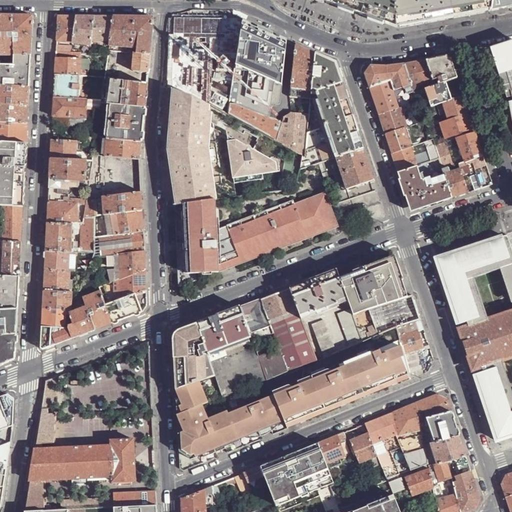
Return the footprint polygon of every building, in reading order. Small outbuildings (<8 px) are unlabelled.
[(369,18),(396,28),(397,5),(395,5),(395,0),(333,0),(332,5),(361,15),(369,18)] [(430,22),(426,0),(395,0),(395,5),(397,5),(396,28),(400,27),(422,23),(430,22)] [(440,0),(426,0),(430,22),(444,19),(440,0)] [(477,13),(474,0),(440,0),(444,19),(448,19),(468,15),(477,13)] [(511,0),(474,0),(477,13),(499,9),(511,6),(511,0)] [(2,15),(0,15),(0,56),(16,56),(16,55),(14,16),(2,15)] [(21,16),(14,16),(16,55),(32,55),(34,16),(21,16)] [(68,16),(59,16),(58,33),(57,41),(74,42),(77,17),(68,16)] [(84,17),(77,17),(74,42),(73,43),(92,45),(92,41),(96,17),(84,17)] [(103,17),(96,17),(92,41),(111,42),(114,17),(103,17)] [(139,18),(114,17),(111,42),(110,46),(137,49),(137,53),(151,55),(154,18),(139,18)] [(181,19),(175,18),(173,36),(176,36),(188,36),(189,19),(181,19)] [(196,19),(189,19),(188,36),(187,39),(195,39),(203,39),(206,19),(196,19)] [(206,19),(203,39),(203,41),(239,47),(243,22),(237,20),(219,19),(206,19)] [(239,47),(233,85),(238,85),(236,99),(236,103),(270,116),(272,104),(279,105),(281,103),(289,42),(283,39),(260,29),(243,22),(239,47)] [(195,45),(193,56),(200,57),(203,41),(203,39),(195,39),(195,45)] [(239,47),(203,41),(200,57),(199,67),(198,76),(195,97),(214,107),(229,115),(230,104),(231,98),(233,85),(239,47)] [(511,43),(491,51),(505,94),(511,92),(511,96),(511,43)] [(306,49),(297,45),(291,88),(312,90),(316,54),(306,49)] [(111,81),(121,82),(122,71),(124,52),(110,51),(105,77),(105,80),(111,81)] [(122,71),(133,71),(135,53),(131,53),(124,52),(122,71)] [(175,53),(170,52),(169,59),(185,63),(186,55),(175,53)] [(149,74),(151,55),(137,53),(135,53),(133,71),(149,74)] [(316,54),(312,90),(318,91),(328,123),(339,157),(364,148),(359,134),(353,115),(342,82),(338,69),(330,59),(326,58),(316,54)] [(0,85),(30,87),(31,72),(31,62),(32,55),(16,55),(16,56),(16,66),(16,69),(7,68),(7,66),(0,66),(0,85)] [(193,56),(186,55),(185,63),(199,67),(200,57),(193,56)] [(438,58),(426,60),(433,81),(439,79),(441,84),(446,82),(457,78),(454,67),(451,60),(445,56),(438,58)] [(56,65),(56,75),(81,76),(81,70),(82,60),(82,59),(57,58),(56,65)] [(185,63),(169,59),(168,67),(175,69),(175,68),(194,74),(193,75),(198,76),(199,67),(185,63)] [(415,62),(405,64),(412,85),(412,87),(413,88),(433,81),(426,60),(415,62)] [(366,74),(371,88),(391,81),(393,87),(394,90),(398,89),(404,87),(404,88),(412,85),(405,64),(395,65),(386,66),(372,65),(366,74)] [(175,69),(173,89),(190,95),(193,75),(194,74),(175,68),(175,69)] [(148,85),(149,74),(133,71),(122,71),(121,82),(148,85)] [(55,84),(55,98),(80,99),(81,76),(56,75),(55,84)] [(198,76),(193,75),(190,95),(195,97),(198,76)] [(111,81),(105,80),(102,100),(102,103),(108,104),(111,81)] [(146,108),(148,85),(121,82),(111,81),(108,104),(111,104),(146,108)] [(371,88),(372,94),(393,87),(391,81),(371,88)] [(435,86),(425,89),(426,94),(431,107),(443,103),(452,100),(449,90),(446,82),(441,84),(435,86)] [(30,87),(0,85),(0,104),(29,107),(29,97),(30,87)] [(312,90),(291,88),(290,96),(311,99),(312,90)] [(190,95),(173,89),(169,151),(174,191),(184,190),(185,205),(210,201),(216,201),(235,198),(233,184),(265,179),(265,174),(282,171),(281,164),(274,160),(272,163),(229,139),(228,133),(212,124),(214,116),(212,115),(214,107),(195,97),(190,95)] [(392,89),(373,96),(376,106),(380,115),(399,109),(392,89)] [(318,91),(312,90),(311,99),(311,101),(309,114),(307,130),(328,123),(318,91)] [(418,91),(409,94),(411,102),(412,105),(421,101),(420,96),(418,91)] [(452,100),(443,103),(448,118),(449,121),(469,114),(466,103),(463,96),(452,100)] [(54,106),(54,117),(86,118),(87,103),(87,100),(82,100),(80,99),(55,98),(54,106)] [(236,103),(230,104),(229,115),(278,141),(284,121),(279,120),(270,116),(236,103)] [(29,107),(0,104),(0,122),(28,124),(29,116),(29,107)] [(143,143),(146,108),(111,104),(110,121),(108,138),(143,143)] [(399,109),(380,115),(383,125),(386,134),(405,128),(407,127),(401,108),(399,109)] [(309,114),(291,112),(285,116),(284,121),(278,141),(302,154),(304,155),(307,130),(309,114)] [(446,122),(441,123),(446,139),(456,136),(457,139),(475,132),(472,124),(469,114),(449,121),(446,122)] [(28,124),(0,122),(0,141),(27,143),(28,133),(28,124)] [(328,123),(307,130),(304,155),(302,154),(302,169),(337,157),(339,157),(328,123)] [(405,128),(386,134),(389,145),(392,154),(411,147),(405,128)] [(475,132),(457,139),(459,144),(464,160),(465,163),(483,156),(479,143),(475,132)] [(141,160),(143,143),(108,138),(105,156),(141,160)] [(430,140),(426,142),(427,145),(429,153),(440,158),(436,146),(434,139),(430,140)] [(457,139),(436,146),(440,158),(444,170),(449,168),(454,166),(448,148),(453,146),(455,146),(459,144),(457,139)] [(52,149),(51,159),(76,160),(77,141),(52,140),(52,149)] [(27,143),(0,141),(0,207),(4,207),(24,208),(27,143)] [(411,147),(392,154),(396,164),(398,172),(417,166),(411,147)] [(339,157),(337,157),(339,162),(340,168),(347,189),(374,180),(369,163),(364,148),(339,157)] [(429,153),(421,156),(424,164),(440,158),(429,153)] [(141,176),(141,160),(105,156),(94,156),(93,161),(88,199),(103,197),(142,193),(141,176)] [(461,169),(463,176),(468,174),(468,173),(470,173),(469,171),(474,169),(476,174),(471,176),(474,184),(479,182),(481,188),(493,184),(483,156),(465,163),(463,163),(459,164),(459,165),(461,169)] [(76,160),(51,159),(51,167),(50,179),(64,179),(67,179),(71,180),(87,181),(88,168),(88,161),(86,161),(76,160)] [(417,166),(398,172),(412,212),(452,198),(445,176),(427,182),(426,179),(424,179),(421,178),(417,166)] [(452,198),(469,193),(463,176),(461,169),(458,171),(451,173),(449,168),(444,170),(445,176),(452,198)] [(64,179),(50,179),(50,188),(63,188),(64,179)] [(50,196),(49,203),(69,204),(70,193),(65,188),(63,188),(50,188),(50,196)] [(335,229),(340,227),(332,206),(328,192),(321,194),(332,222),(335,229)] [(143,211),(142,193),(103,197),(104,216),(107,215),(112,214),(143,211)] [(185,205),(188,270),(179,270),(180,287),(198,281),(197,274),(218,273),(220,272),(219,264),(332,222),(321,194),(295,204),(294,201),(218,230),(216,201),(210,201),(185,205)] [(95,217),(104,216),(103,197),(88,199),(87,205),(85,218),(95,217)] [(49,212),(48,223),(73,223),(76,223),(77,207),(77,204),(69,204),(49,203),(49,212)] [(185,205),(176,206),(179,270),(188,270),(185,205)] [(24,208),(4,207),(4,212),(4,242),(22,243),(23,226),(24,208)] [(144,232),(143,211),(112,214),(115,235),(144,232)] [(73,223),(48,223),(47,237),(47,252),(70,252),(72,252),(74,253),(76,253),(77,253),(77,250),(72,250),(72,237),(75,237),(75,235),(73,235),(73,230),(82,230),(82,253),(94,253),(95,237),(95,232),(95,217),(85,218),(84,223),(78,223),(76,223),(73,223)] [(145,252),(144,232),(115,235),(109,235),(99,237),(95,237),(94,253),(93,258),(114,255),(120,254),(145,252)] [(511,248),(507,234),(436,258),(497,441),(511,435),(511,248)] [(22,243),(4,242),(4,251),(4,263),(4,277),(20,278),(21,260),(22,243)] [(46,259),(46,270),(69,272),(70,252),(47,252),(46,259)] [(71,272),(76,272),(77,255),(76,255),(76,253),(74,253),(72,252),(70,252),(69,272),(71,272)] [(145,270),(145,252),(120,254),(121,279),(145,270)] [(396,261),(390,258),(339,278),(347,299),(351,309),(353,315),(370,309),(407,297),(396,261)] [(45,281),(45,291),(70,293),(70,290),(71,272),(69,272),(46,270),(45,281)] [(146,290),(145,270),(121,279),(120,279),(118,301),(137,294),(146,290)] [(337,271),(290,289),(298,309),(300,313),(301,316),(315,311),(315,313),(338,304),(337,303),(347,299),(339,278),(337,271)] [(4,277),(0,276),(0,309),(18,309),(19,292),(20,278),(4,277)] [(106,305),(118,301),(120,279),(116,281),(100,287),(101,291),(106,305)] [(290,289),(261,300),(269,320),(298,309),(290,289)] [(147,306),(146,290),(137,294),(143,312),(147,306)] [(44,300),(44,309),(71,311),(72,311),(72,299),(73,293),(70,293),(45,291),(44,300)] [(96,330),(113,323),(106,305),(101,291),(84,298),(88,308),(96,330)] [(143,312),(137,294),(118,301),(106,305),(113,323),(124,319),(143,312)] [(407,297),(370,309),(379,335),(397,327),(415,320),(417,320),(420,319),(416,306),(412,295),(407,297)] [(261,300),(241,307),(251,332),(271,325),(271,324),(269,320),(261,300)] [(197,324),(205,345),(208,354),(253,337),(251,332),(241,307),(197,324)] [(73,338),(96,330),(88,308),(71,314),(70,328),(73,338)] [(0,309),(0,335),(17,335),(18,321),(18,309),(0,309)] [(43,318),(43,327),(70,328),(71,314),(71,311),(44,309),(43,318)] [(298,309),(269,320),(271,324),(300,313),(298,309)] [(351,309),(339,314),(351,347),(363,342),(353,315),(351,309)] [(271,324),(271,325),(274,333),(281,349),(289,371),(318,360),(301,316),(300,313),(271,324)] [(324,320),(312,324),(325,357),(336,353),(324,320)] [(401,343),(404,355),(416,351),(424,348),(420,335),(415,320),(397,327),(401,343)] [(174,341),(175,367),(198,359),(208,355),(208,354),(205,345),(197,324),(180,330),(174,341)] [(271,325),(251,332),(253,337),(254,341),(274,333),(271,325)] [(44,349),(73,338),(70,328),(43,327),(42,348),(44,349)] [(17,335),(0,335),(0,366),(9,363),(17,352),(17,335)] [(253,337),(208,354),(208,355),(211,363),(256,346),(254,341),(253,337)] [(201,380),(176,389),(180,472),(215,458),(208,440),(213,438),(218,451),(223,450),(225,454),(245,446),(260,440),(258,436),(263,434),(259,423),(264,421),(270,436),(285,430),(281,421),(290,417),(292,420),(296,418),(294,414),(299,412),(304,422),(338,408),(333,397),(338,394),(341,403),(347,401),(348,404),(385,389),(383,386),(388,384),(385,375),(390,373),(395,385),(410,379),(409,374),(404,355),(401,343),(305,382),(305,383),(235,411),(234,408),(213,417),(210,410),(200,414),(197,407),(210,402),(201,380)] [(256,346),(211,363),(216,375),(224,397),(269,379),(260,357),(256,346)] [(281,349),(260,357),(269,379),(289,371),(281,349)] [(404,355),(409,374),(421,370),(418,358),(416,351),(404,355)] [(198,359),(175,367),(176,389),(201,380),(205,378),(216,375),(211,363),(208,355),(198,359)] [(409,374),(410,379),(422,374),(421,370),(409,374)] [(52,418),(56,377),(46,380),(42,410),(45,410),(44,419),(52,418)] [(9,394),(0,397),(0,430),(13,426),(14,398),(9,394)] [(420,402),(415,404),(417,413),(432,410),(433,416),(451,412),(447,400),(436,396),(433,397),(420,402)] [(399,410),(394,413),(398,434),(398,435),(421,430),(419,420),(417,413),(415,404),(399,410)] [(433,416),(426,418),(430,430),(434,442),(459,436),(454,422),(451,412),(433,416)] [(398,434),(394,413),(387,416),(395,435),(398,434)] [(395,435),(387,416),(379,419),(377,420),(374,421),(382,441),(395,436),(395,435)] [(44,419),(40,419),(35,449),(42,449),(42,446),(53,445),(52,418),(44,419)] [(374,421),(365,425),(367,431),(368,433),(378,456),(386,453),(382,441),(374,421)] [(365,425),(357,427),(360,434),(365,432),(367,431),(365,425)] [(395,435),(395,436),(410,470),(428,463),(421,430),(398,435),(398,434),(395,435)] [(344,433),(337,436),(340,445),(346,442),(346,437),(344,433)] [(365,434),(350,441),(359,464),(371,459),(378,456),(368,433),(365,434)] [(331,438),(319,443),(328,464),(338,460),(345,457),(342,450),(340,445),(337,436),(331,438)] [(395,436),(382,441),(386,453),(395,476),(400,475),(410,470),(395,436)] [(434,442),(431,443),(438,463),(445,461),(453,460),(465,456),(461,444),(459,436),(434,442)] [(134,440),(111,441),(111,446),(113,477),(113,482),(135,481),(134,440)] [(0,463),(7,464),(11,443),(0,446),(0,463)] [(281,459),(260,467),(268,486),(275,504),(278,511),(306,511),(308,511),(307,511),(352,511),(346,496),(341,498),(330,469),(328,464),(319,443),(307,448),(281,459)] [(35,449),(30,481),(43,480),(113,477),(111,446),(42,449),(35,449)] [(395,476),(386,453),(378,456),(382,465),(387,480),(388,479),(395,476)] [(378,456),(371,459),(374,468),(382,465),(378,456)] [(465,456),(453,460),(460,475),(470,471),(468,463),(465,456)] [(338,460),(328,464),(330,469),(340,465),(338,460)] [(434,464),(439,482),(451,478),(450,475),(445,461),(438,463),(434,464)] [(434,464),(428,465),(429,470),(432,485),(439,482),(434,464)] [(256,469),(252,470),(256,478),(259,486),(260,489),(268,486),(260,467),(256,469)] [(252,470),(244,474),(247,482),(256,478),(252,470)] [(419,473),(405,479),(411,498),(423,493),(433,489),(432,485),(429,470),(421,473),(419,473)] [(453,482),(456,494),(459,511),(467,511),(474,509),(479,497),(474,484),(470,471),(460,475),(458,475),(457,476),(458,480),(453,482)] [(244,474),(235,477),(242,496),(251,492),(250,490),(247,482),(244,474)] [(511,474),(507,476),(502,487),(504,492),(506,499),(511,496),(511,474)] [(387,480),(346,496),(352,511),(400,511),(397,503),(388,479),(387,480)] [(43,480),(30,481),(25,511),(45,510),(43,480)] [(210,488),(205,489),(206,498),(212,495),(212,493),(214,492),(213,490),(213,486),(210,488)] [(268,486),(260,489),(267,507),(275,504),(268,486)] [(205,489),(182,499),(182,502),(182,511),(202,511),(206,511),(206,498),(205,489)] [(433,489),(423,493),(425,500),(435,497),(433,489)] [(156,492),(113,494),(113,499),(114,507),(156,505),(156,492)] [(459,511),(456,494),(435,500),(437,511),(459,511)] [(97,499),(86,500),(87,508),(97,508),(97,499)] [(111,499),(97,499),(97,508),(111,507),(111,499)]
